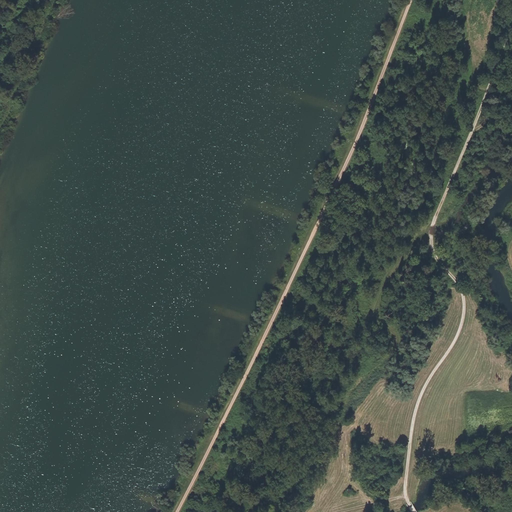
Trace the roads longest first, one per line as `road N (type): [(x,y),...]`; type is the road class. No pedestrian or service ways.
road 1 (track): [(411,0),(359,138),(177,511)]
road 2 (track): [(511,34),(431,231),(463,312),(414,416),(405,495),(414,511)]
